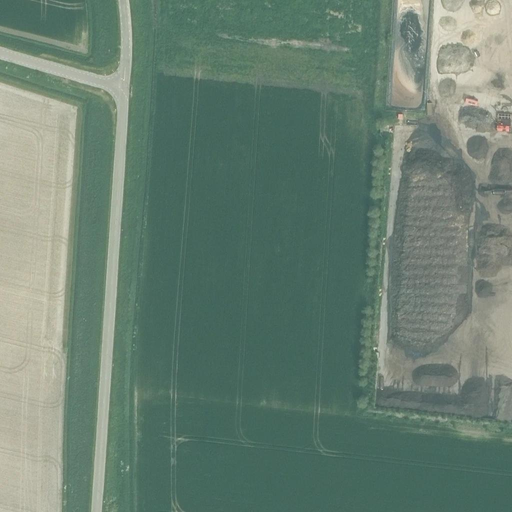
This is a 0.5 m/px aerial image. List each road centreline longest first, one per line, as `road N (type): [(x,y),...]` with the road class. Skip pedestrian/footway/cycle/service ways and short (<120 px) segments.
road 1 (tertiary): [(95,511),(124,89)]
road 2 (tertiary): [(124,89),(0,53)]
